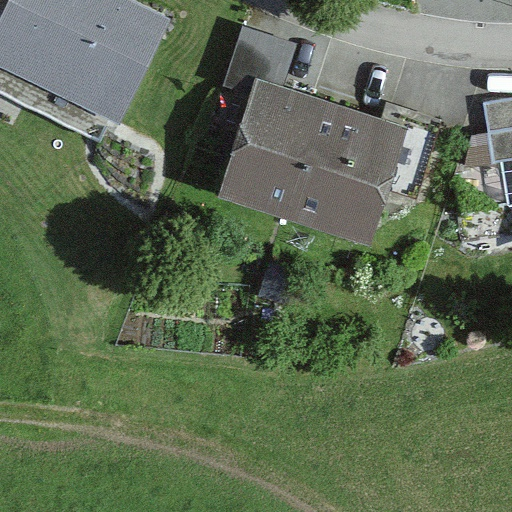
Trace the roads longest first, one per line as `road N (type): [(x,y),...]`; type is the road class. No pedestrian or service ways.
road 1 (track): [(325,511),(246,466),(186,444),(0,413)]
road 2 (residential): [(511,50),(420,37),(293,0)]
